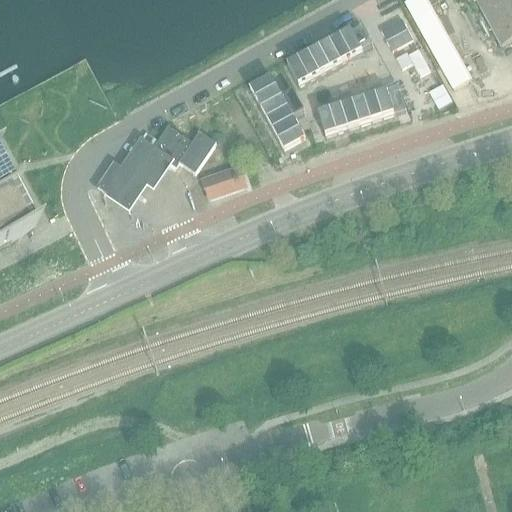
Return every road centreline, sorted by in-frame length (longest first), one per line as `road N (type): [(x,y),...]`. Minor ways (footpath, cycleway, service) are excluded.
road 1 (unclassified): [(119,293),(76,200),(75,182),(96,148),(355,0)]
road 2 (tertiary): [(119,293),(302,211),(511,140)]
road 3 (residential): [(185,474),(252,443),(456,398),(511,371)]
road 4 (tertiary): [(0,349),(119,293)]
